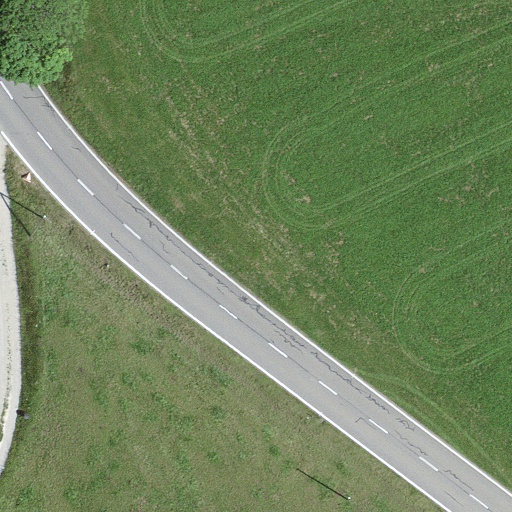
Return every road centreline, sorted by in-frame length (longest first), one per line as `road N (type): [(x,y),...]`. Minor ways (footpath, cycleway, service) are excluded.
road 1 (secondary): [(490,511),(135,234),(81,183),(0,80)]
road 2 (track): [(0,436),(9,372),(0,224)]
